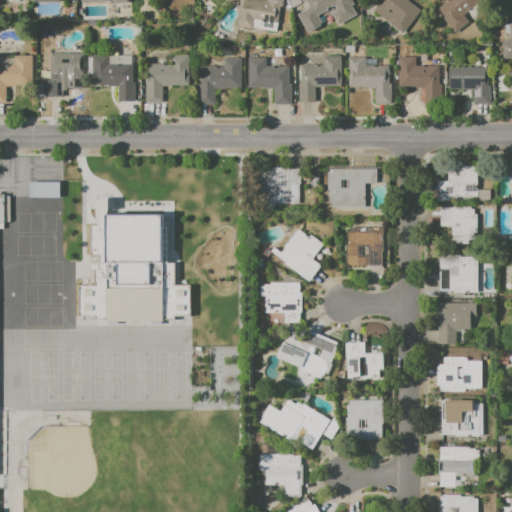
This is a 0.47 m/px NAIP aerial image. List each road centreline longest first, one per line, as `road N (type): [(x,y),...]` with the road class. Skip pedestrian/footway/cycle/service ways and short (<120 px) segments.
road 1 (residential): [(511,136),(0,137)]
road 2 (residential): [(411,136),(409,511)]
